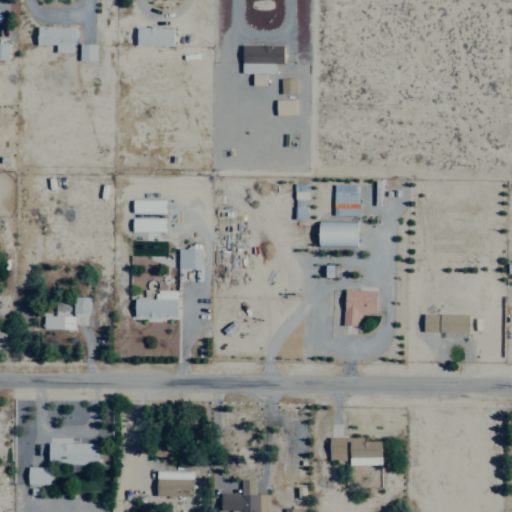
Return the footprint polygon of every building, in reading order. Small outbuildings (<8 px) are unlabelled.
[(53,51),(72,52),(73,26),(35,25),(35,44),(53,44),(53,51)] [(134,45),(170,45),(171,28),(134,27),(134,45)] [(94,60),(94,43),(77,43),(77,60),(94,60)] [(239,72),(272,72),(273,62),(281,63),(281,45),(240,44),(239,72)] [(264,85),(264,73),(250,73),(250,85),(264,85)] [(293,77),(279,78),(279,93),(294,92),(293,77)] [(274,115),(294,114),(293,99),(273,99),(274,115)] [(305,183),(292,183),(293,218),(306,218),(305,183)] [(356,184),(332,184),(331,215),(356,215),(356,184)] [(354,246),(354,222),(317,221),(316,245),(354,246)] [(200,268),(200,248),(176,248),(176,268),(200,268)] [(323,277),(338,276),(337,264),(323,265),(323,277)] [(374,289),(342,289),(341,325),(357,325),(357,312),(374,313),(374,289)] [(132,298),(132,316),(175,316),(175,290),(154,290),(154,298),(132,298)] [(87,313),(87,297),(71,296),(71,313),(87,313)] [(421,331),(466,332),(467,314),(422,313),(421,331)] [(42,328),(71,329),(71,316),(42,315),(42,328)] [(379,440),(361,441),(361,437),(326,437),(327,460),(346,460),(346,465),(379,464),(379,440)] [(46,463),(95,464),(95,443),(46,442),(46,463)] [(48,484),(47,466),(26,467),(26,484),(48,484)] [(191,471),(155,470),(154,496),(191,496),(191,471)] [(254,511),(255,511),(265,511),(265,493),(253,493),(253,479),(239,479),(239,493),(217,493),(217,510),(238,510),(237,511),(254,511)]
